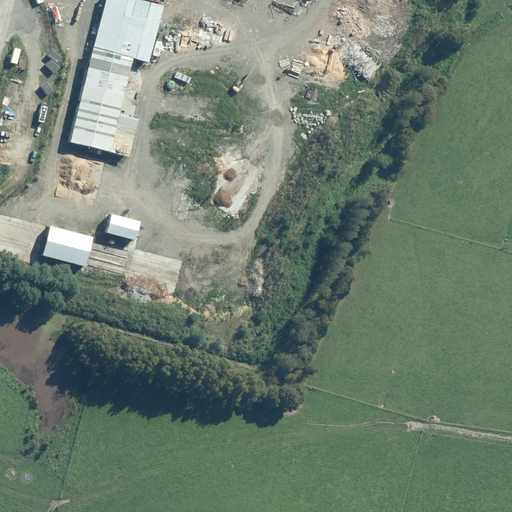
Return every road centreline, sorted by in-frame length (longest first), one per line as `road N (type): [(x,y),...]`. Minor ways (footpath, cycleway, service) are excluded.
road 1 (track): [(327,0),(300,25),(147,77),(128,187),(86,208),(50,199),(84,0)]
road 2 (track): [(511,438),(424,426),(360,435),(257,428),(177,444),(76,501),(44,507),(0,489)]
